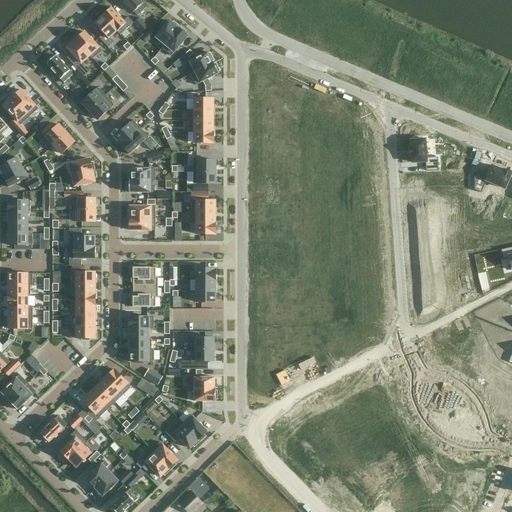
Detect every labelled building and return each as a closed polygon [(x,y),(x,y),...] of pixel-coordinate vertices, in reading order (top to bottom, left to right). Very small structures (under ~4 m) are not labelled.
[(146,7),(139,0),(122,0),(137,16),(146,7)] [(111,8),(103,15),(117,31),(120,35),(129,27),(133,23),(128,16),(123,21),(111,8)] [(103,16),(95,23),(104,33),(99,37),(108,47),(113,43),(109,39),(117,31),(103,15),(102,16),(103,16)] [(139,18),(134,22),(143,32),(147,27),(139,18)] [(165,44),(180,27),(174,22),(172,24),(169,21),(156,37),(165,44)] [(180,27),(162,48),(171,56),(187,36),(184,33),(185,31),(180,27)] [(151,30),(142,38),(146,42),(155,34),(151,30)] [(92,59),(102,51),(85,32),(81,35),(80,33),(74,38),(90,55),(89,55),(92,59)] [(327,57),(335,39),(324,35),(317,53),(327,57)] [(70,45),(67,48),(76,58),(71,62),(82,74),(87,70),(81,63),(89,55),(90,55),(74,38),(68,43),(70,45)] [(337,62),(345,44),(335,39),(327,57),(337,61),(337,62)] [(347,66),(355,48),(345,44),(337,62),(347,66)] [(392,62),(382,58),(386,48),(378,44),(369,65),(376,68),(373,75),(384,80),(392,62)] [(358,70),(365,52),(355,48),(347,66),(348,66),(358,70)] [(208,52),(185,64),(190,74),(214,62),(213,62),(212,61),(214,60),(210,53),(208,54),(208,52)] [(72,73),(56,56),(54,57),(53,56),(47,61),(48,63),(46,64),(64,83),(73,74),(72,73)] [(406,80),(415,60),(407,57),(403,67),(392,62),(384,80),(396,85),(399,77),(406,80)] [(167,70),(160,62),(155,66),(163,74),(167,70)] [(214,62),(190,74),(196,85),(219,73),(218,71),(220,71),(216,63),(214,64),(214,62)] [(77,68),(72,73),(73,74),(81,83),(86,79),(77,68)] [(435,86),(439,75),(433,72),(431,76),(419,71),(413,85),(410,93),(423,98),(429,83),(435,86)] [(122,81),(117,75),(112,80),(118,86),(122,81)] [(289,92),(289,80),(280,80),(280,77),(274,77),(274,80),(265,80),(265,93),(282,93),(282,100),(293,100),(293,92),(289,92)] [(454,102),(460,89),(448,84),(450,79),(444,77),(439,87),(445,90),(438,105),(451,110),(454,102)] [(181,86),(176,80),(172,84),(177,89),(181,86)] [(128,87),(122,81),(118,86),(123,91),(128,87)] [(485,102),(475,97),(479,87),(471,84),(462,104),(470,107),(466,115),(478,120),(485,102)] [(83,91),(78,86),(72,92),(76,97),(83,91)] [(90,111),(106,96),(98,87),(82,102),(90,111)] [(38,109),(21,90),(18,93),(16,91),(11,96),(29,117),(38,109)] [(29,117),(11,96),(5,101),(6,103),(3,106),(15,118),(20,125),(29,117)] [(98,120),(114,105),(106,96),(90,111),(98,120)] [(500,120),(508,100),(500,96),(496,106),(485,102),(478,120),(489,125),(493,117),(500,120)] [(194,110),(189,110),(213,110),(213,99),(194,99),(194,110)] [(285,119),(285,104),(265,104),(265,119),(285,119)] [(213,110),(189,110),(189,121),(213,121),(213,110)] [(370,124),(369,111),(349,112),(350,124),(339,125),(340,133),(362,132),(361,124),(370,124)] [(511,111),(507,125),(503,132),(511,135),(511,111)] [(0,142),(6,137),(2,134),(9,128),(0,117),(0,142)] [(15,118),(10,123),(19,132),(23,128),(20,125),(15,118)] [(285,133),(285,119),(265,119),(265,133),(285,133)] [(133,120),(114,137),(121,145),(121,146),(141,128),(133,120)] [(213,121),(189,121),(189,132),(213,132),(213,121)] [(54,145),(66,133),(58,124),(45,136),(42,139),(50,149),(54,145)] [(141,128),(121,146),(129,154),(143,141),(151,150),(156,145),(148,137),(141,128)] [(213,132),(189,132),(194,132),(194,143),(213,143),(213,132)] [(372,151),(371,138),(362,139),(362,132),(340,133),(341,141),(351,141),(352,152),(372,151)] [(62,154),(74,142),(66,133),(54,145),(62,154)] [(285,148),(285,133),(265,133),(265,148),(285,148)] [(411,148),(409,148),(410,156),(412,155),(412,162),(426,161),(426,171),(438,170),(437,157),(426,158),(425,139),(422,140),(422,138),(413,138),(414,140),(411,140),(411,148)] [(285,162),(285,148),(265,148),(265,162),(285,162)] [(372,163),(372,151),(352,152),(353,164),(342,164),(343,173),(365,172),(364,164),(372,163)] [(160,152),(146,156),(149,163),(163,159),(160,152)] [(3,177),(22,167),(17,157),(9,162),(9,161),(6,163),(0,166),(0,170),(3,177)] [(95,170),(93,162),(91,163),(90,159),(70,163),(72,175),(95,170)] [(215,160),(193,160),(193,172),(215,172),(215,160)] [(285,177),(285,162),(265,162),(265,177),(285,177)] [(477,171),(474,177),(474,190),(481,193),(486,181),(505,188),(511,173),(504,170),(503,170),(492,166),(488,176),(477,171)] [(22,167),(3,177),(9,187),(17,183),(19,181),(28,177),(22,167)] [(155,181),(155,169),(130,169),(130,170),(128,170),(128,179),(130,179),(130,180),(129,180),(129,181),(153,180),(153,181),(155,181)] [(95,182),(94,178),(96,177),(95,170),(72,175),(74,186),(95,182)] [(193,184),(187,184),(187,192),(191,192),(208,192),(208,184),(215,184),(215,172),(193,172),(193,184)] [(431,196),(430,184),(441,184),(441,175),(419,176),(419,184),(411,184),(412,197),(431,196)] [(37,177),(26,183),(30,191),(41,185),(37,177)] [(153,192),(153,181),(153,180),(129,181),(129,182),(127,182),(127,190),(129,190),(129,192),(153,192)] [(208,192),(191,192),(191,201),(191,212),(215,212),(215,201),(208,201),(208,192)] [(432,210),(431,196),(412,197),(413,211),(432,210)] [(95,210),(95,198),(83,198),(73,198),(73,210),(75,210),(95,210)] [(8,212),(30,212),(30,201),(8,201),(8,212)] [(155,218),(155,206),(130,206),(130,211),(127,211),(127,218),(155,218)] [(95,222),(95,210),(75,210),(75,222),(95,222)] [(433,224),(432,210),(413,211),(413,226),(433,224)] [(30,213),(30,212),(8,212),(8,223),(28,223),(28,213),(30,213)] [(215,212),(191,212),(191,223),(215,223),(215,212)] [(285,224),(285,212),(266,212),(266,224),(285,224)] [(155,230),(155,218),(127,218),(127,226),(130,226),(130,230),(155,230)] [(376,232),(375,221),(356,222),(357,234),(377,232),(376,232)] [(28,233),(28,223),(8,223),(8,234),(32,234),(32,233),(28,233)] [(215,223),(191,223),(196,223),(196,234),(215,234),(215,223)] [(285,234),(285,224),(266,224),(266,234),(285,234)] [(434,236),(433,224),(413,226),(414,238),(423,238),(423,245),(445,244),(444,235),(434,236)] [(377,243),(377,232),(357,234),(358,244),(377,243)] [(32,245),(32,234),(8,234),(8,245),(32,245)] [(285,245),(285,234),(266,234),(266,245),(265,245),(285,245)] [(95,247),(95,236),(69,236),(69,247),(95,247)] [(378,254),(377,244),(377,243),(358,244),(358,255),(378,254)] [(285,256),(285,245),(265,245),(265,256),(285,256)] [(95,259),(95,247),(69,247),(69,259),(95,259)] [(511,247),(501,250),(503,258),(509,257),(511,269),(511,247)] [(436,272),(435,260),(446,259),(446,251),(424,252),(424,260),(416,260),(417,273),(436,272)] [(378,265),(378,254),(358,255),(359,266),(378,265)] [(285,267),(285,256),(265,256),(265,257),(266,257),(266,267),(285,267)] [(379,275),(378,265),(359,266),(360,277),(380,275),(379,275)] [(158,287),(158,277),(156,277),(156,267),(133,267),(133,287),(158,287)] [(215,280),(215,268),(196,268),(196,280),(215,280)] [(95,283),(95,272),(85,272),(76,272),(76,283),(76,284),(95,283)] [(437,283),(436,272),(417,273),(417,285),(426,285),(426,292),(448,291),(448,282),(437,283)] [(8,273),(8,285),(32,285),(32,274),(8,273)] [(380,286),(380,275),(360,277),(360,288),(380,286)] [(285,296),(285,285),(296,285),(296,276),(274,276),(274,284),(265,284),(265,296),(285,296)] [(215,280),(196,280),(196,291),(215,291),(215,280)] [(95,294),(95,283),(76,284),(76,283),(71,283),(71,295),(76,295),(76,294),(95,294)] [(32,285),(8,285),(8,296),(30,296),(30,285),(32,285)] [(380,298),(380,287),(380,286),(360,288),(361,299),(380,298)] [(156,307),(156,298),(158,298),(158,287),(133,287),(133,307),(156,307)] [(215,291),(196,291),(196,302),(215,302),(215,291)] [(439,312),(438,300),(449,299),(448,291),(426,292),(427,299),(418,300),(419,313),(439,312)] [(95,305),(95,294),(76,294),(76,295),(76,305),(95,305)] [(30,296),(8,296),(8,306),(32,306),(28,306),(28,296),(30,296)] [(285,311),(285,296),(265,296),(265,311),(285,311)] [(95,316),(95,305),(76,305),(71,305),(71,316),(76,316),(95,316)] [(32,317),(32,306),(8,306),(8,317),(32,317)] [(379,329),(376,316),(368,318),(367,310),(345,315),(347,323),(357,321),(360,333),(379,329)] [(285,325),(285,311),(265,311),(265,325),(285,325)] [(95,327),(95,316),(76,316),(76,326),(76,327),(95,327)] [(32,329),(32,317),(8,317),(8,329),(32,329)] [(154,329),(154,317),(129,317),(129,328),(149,328),(149,329),(154,329)] [(285,340),(285,325),(265,325),(265,340),(285,340)] [(95,338),(95,327),(76,327),(76,326),(71,326),(71,338),(82,338),(82,340),(89,340),(89,338),(95,338)] [(149,338),(149,329),(149,328),(129,328),(129,339),(149,339),(149,338)] [(478,328),(473,331),(475,336),(481,334),(478,328)] [(442,333),(425,350),(435,359),(441,353),(446,358),(459,344),(460,345),(462,343),(455,337),(451,341),(442,333)] [(213,337),(191,338),(191,349),(213,349),(213,337)] [(151,349),(151,338),(149,338),(149,339),(129,339),(129,350),(151,350),(151,349)] [(285,351),(285,340),(265,340),(265,352),(274,352),(274,360),(296,360),(296,351),(285,351)] [(459,344),(446,358),(456,368),(470,354),(460,345),(459,344)] [(40,348),(33,346),(28,351),(33,355),(40,348)] [(154,361),(154,349),(151,349),(151,350),(129,350),(129,361),(135,361),(135,363),(143,363),(143,361),(154,361)] [(191,361),(182,361),(182,369),(207,369),(207,361),(213,361),(213,349),(191,349),(191,361)] [(0,371),(10,362),(2,353),(0,354),(0,371)] [(470,354),(456,368),(467,378),(480,364),(470,354)] [(4,371),(9,376),(20,364),(15,360),(4,371)] [(392,362),(370,373),(376,383),(370,386),(374,394),(377,393),(376,392),(394,384),(391,377),(398,373),(392,362)] [(480,364),(467,378),(477,388),(490,374),(480,364)] [(289,385),(289,372),(293,372),(293,365),(282,365),(282,371),(265,371),(265,385),(274,385),(274,387),(280,387),(280,385),(289,385)] [(131,387),(114,369),(106,377),(120,391),(119,391),(123,395),(131,387)] [(149,369),(144,377),(157,385),(162,377),(149,369)] [(9,401),(28,383),(19,374),(1,392),(2,393),(1,395),(7,401),(8,399),(9,400),(8,401),(9,401)] [(490,374),(477,388),(487,398),(501,384),(500,384),(490,374)] [(112,398),(119,391),(120,391),(106,377),(98,385),(112,399),(112,398)] [(215,377),(189,377),(189,389),(215,389),(215,387),(216,387),(216,379),(215,379),(215,377)] [(158,390),(142,381),(137,389),(153,398),(158,390)] [(501,384),(487,398),(498,408),(511,393),(511,391),(502,382),(500,384),(501,384)] [(36,392),(28,383),(9,401),(10,402),(9,403),(15,409),(16,408),(17,410),(36,392)] [(394,384),(376,392),(377,393),(383,405),(400,396),(394,384)] [(116,402),(112,398),(112,399),(98,385),(91,392),(107,410),(116,402)] [(215,389),(189,389),(189,390),(194,390),(194,401),(215,401),(215,399),(217,399),(217,391),(215,391),(215,389)] [(107,410),(91,392),(82,400),(99,417),(107,410)] [(503,413),(497,419),(506,428),(511,422),(511,393),(498,408),(503,413)] [(383,405),(378,407),(385,421),(387,420),(387,419),(407,409),(400,396),(383,405)] [(335,405),(331,409),(335,413),(340,409),(335,405)] [(347,407),(345,410),(350,416),(353,413),(347,407)] [(335,413),(333,415),(336,418),(342,412),(340,409),(335,413)] [(407,409),(387,419),(387,420),(394,432),(413,422),(407,409)] [(78,415),(69,424),(74,429),(83,420),(78,415)] [(191,415),(182,423),(200,441),(205,436),(204,434),(207,431),(191,415)] [(49,442),(67,425),(58,416),(40,433),(41,435),(40,436),(46,442),(47,441),(49,442)] [(348,418),(341,424),(346,428),(352,422),(348,418)] [(134,421),(128,426),(132,430),(138,425),(134,421)] [(352,422),(346,428),(348,431),(355,425),(352,422)] [(413,422),(394,432),(400,445),(420,435),(413,422)] [(171,427),(165,432),(175,442),(180,437),(190,448),(193,445),(194,446),(200,441),(182,423),(174,431),(171,427)] [(362,423),(359,425),(365,432),(368,429),(362,423)] [(293,433),(289,437),(297,445),(311,432),(310,431),(303,424),(298,428),(296,427),(291,432),(293,433)] [(311,432),(297,445),(304,453),(321,436),(314,428),(310,431),(311,432)] [(368,429),(365,432),(371,438),(374,435),(368,429)] [(68,460),(87,441),(76,430),(68,437),(72,440),(60,451),(68,460)] [(119,436),(116,432),(110,438),(114,441),(119,436)] [(364,434),(361,437),(367,443),(370,441),(364,434)] [(321,436),(304,453),(312,461),(329,444),(321,436)] [(86,443),(87,442),(87,441),(68,460),(69,460),(76,468),(93,451),(86,443)] [(426,441),(416,461),(429,467),(430,467),(439,447),(426,441)] [(159,442),(151,450),(170,470),(176,465),(174,463),(177,460),(159,442)] [(329,444),(312,461),(319,469),(337,452),(329,444)] [(429,467),(428,469),(442,475),(452,453),(439,447),(430,467),(429,467)] [(388,449),(385,452),(391,458),(394,455),(388,449)] [(151,450),(142,458),(160,476),(163,473),(165,475),(170,470),(151,450)] [(97,451),(88,459),(92,463),(101,455),(97,451)] [(119,455),(123,459),(127,455),(123,451),(119,455)] [(385,452),(382,454),(388,461),(391,458),(385,452)] [(452,453),(442,475),(455,482),(458,477),(457,477),(465,459),(452,453)] [(391,458),(388,461),(394,467),(397,464),(391,458)] [(465,459),(457,477),(458,477),(470,483),(478,465),(465,459)] [(93,488),(109,472),(105,468),(108,465),(104,461),(86,478),(89,481),(87,483),(93,488)] [(345,461),(328,477),(335,486),(336,486),(353,469),(345,461)] [(470,483),(469,485),(477,489),(481,479),(492,484),(500,466),(488,461),(485,468),(478,465),(470,483)] [(335,486),(344,495),(362,478),(353,469),(336,486),(335,486)] [(129,470),(119,479),(124,484),(134,475),(129,470)] [(118,481),(109,472),(93,488),(98,494),(100,492),(103,495),(118,481)] [(123,485),(128,490),(129,489),(138,481),(133,476),(123,485)] [(405,477),(399,483),(402,486),(408,480),(405,477)] [(416,478),(413,481),(419,487),(422,484),(416,478)] [(408,480),(402,486),(405,489),(411,483),(408,480)] [(422,484),(419,487),(425,493),(429,489),(423,483),(422,484)] [(370,486),(352,503),(360,511),(374,498),(378,495),(370,486)] [(123,511),(138,498),(129,489),(128,490),(111,507),(112,508),(111,509),(113,511),(123,511)] [(191,492),(185,498),(196,509),(202,503),(191,492)] [(420,493),(414,499),(417,502),(423,496),(420,493)] [(423,496),(417,502),(420,504),(426,498),(423,496)] [(436,503),(444,506),(445,503),(446,501),(438,497),(436,503)] [(374,498),(360,511),(374,511),(382,506),(381,505),(374,498)] [(382,506),(374,511),(391,511),(393,510),(385,502),(381,505),(382,506)]
